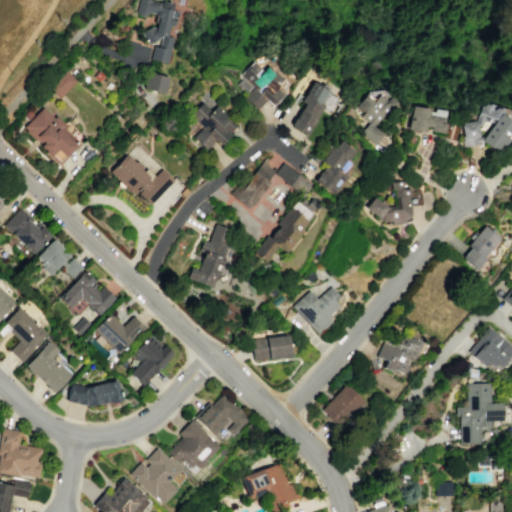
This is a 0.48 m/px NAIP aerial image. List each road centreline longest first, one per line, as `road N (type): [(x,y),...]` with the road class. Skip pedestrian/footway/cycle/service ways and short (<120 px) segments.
road 1 (residential): [(279,419),(0,146)]
road 2 (residential): [(279,419),(463,196)]
road 3 (residential): [(0,383),(57,432),(123,437),(213,356)]
road 4 (residential): [(110,0),(0,117)]
